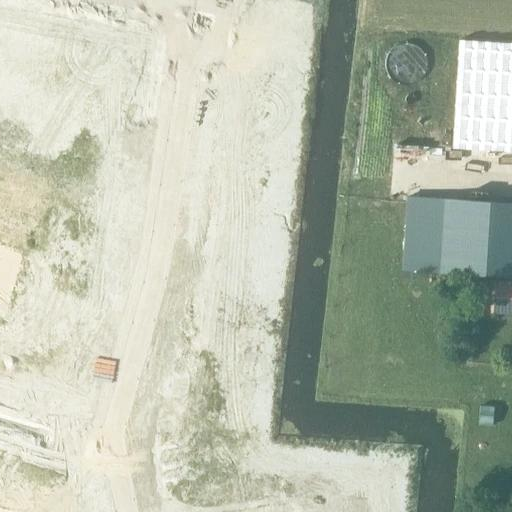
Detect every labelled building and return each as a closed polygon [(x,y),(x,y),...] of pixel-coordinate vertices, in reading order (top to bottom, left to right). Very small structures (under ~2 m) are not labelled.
[(12,0),(2,0),(0,11),(0,37),(15,41),(23,2),(12,0)] [(23,2),(15,41),(35,45),(43,6),(23,2)] [(43,6),(35,45),(55,49),(63,10),(43,6)] [(63,10),(55,49),(76,53),(84,14),(63,10)] [(119,33),(115,57),(156,64),(160,40),(144,38),(146,25),(121,21),(119,33)] [(232,37),(228,62),(235,63),(277,69),(282,32),(257,28),(255,40),(232,37)] [(511,43),(458,40),(452,148),(511,151),(511,43)] [(111,82),(109,94),(134,98),(136,85),(153,88),(156,64),(115,57),(111,82)] [(3,63),(0,75),(8,76),(11,64),(3,63)] [(235,63),(231,88),(248,90),(246,103),(271,107),(277,69),(235,63)] [(11,64),(8,76),(16,78),(18,66),(11,64)] [(43,71),(40,82),(48,84),(51,72),(43,71)] [(51,72),(48,84),(56,85),(58,74),(51,72)] [(107,99),(104,120),(144,127),(148,105),(107,99)] [(55,105),(54,113),(66,114),(67,106),(55,105)] [(54,113),(53,120),(65,122),(66,114),(54,113)] [(223,124),(219,149),(260,156),(264,131),(279,133),(281,121),(256,117),(254,129),(223,124)] [(104,120),(101,140),(141,147),(144,127),(104,120)] [(101,140),(98,161),(138,167),(141,147),(101,140)] [(49,145),(48,153),(60,155),(61,147),(49,145)] [(219,149),(215,174),(246,179),(244,192),(269,196),(271,183),(256,181),(260,156),(219,149)] [(48,153),(47,161),(58,163),(60,155),(48,153)] [(98,161),(95,181),(135,187),(138,167),(98,161)] [(95,181),(91,201),(132,207),(135,187),(95,181)] [(43,185),(41,193),(53,195),(55,187),(43,185)] [(41,193),(40,201),(52,203),(53,195),(41,193)] [(511,202),(409,197),(405,271),(510,278),(511,277),(511,202)] [(91,201),(88,222),(128,228),(132,207),(91,201)] [(213,212),(209,237),(250,243),(256,206),(231,202),(229,214),(213,212)] [(86,229),(76,264),(116,276),(122,253),(106,248),(110,236),(86,229)] [(209,237),(205,262),(222,264),(220,277),(245,281),(250,243),(209,237)] [(27,261),(24,272),(32,275),(35,263),(27,261)] [(76,264),(69,286),(110,298),(116,276),(76,264)] [(511,279),(494,279),(492,313),(511,313),(511,279)] [(69,286),(59,322),(84,329),(87,316),(103,321),(110,298),(69,286)] [(197,295),(190,319),(231,330),(238,306),(252,310),(256,298),(231,291),(228,303),(197,295)] [(184,317),(177,341),(214,352),(211,364),(235,371),(238,359),(224,355),(231,330),(190,319),(184,317)] [(21,349),(9,390),(42,400),(54,359),(21,349)] [(54,359),(42,400),(76,409),(88,368),(54,359)] [(182,388),(179,412),(220,418),(225,381),(200,377),(198,390),(182,388)] [(481,406),(480,424),(493,425),(495,407),(481,406)] [(179,412),(175,437),(191,440),(190,452),(215,456),(220,418),(179,412)] [(14,447),(0,449),(0,486),(2,495),(23,491),(14,447)] [(348,451),(341,491),(353,493),(351,508),(367,510),(367,511),(370,511),(389,511),(390,511),(391,511),(396,476),(367,475),(368,454),(348,451)] [(196,474),(172,477),(177,501),(185,504),(194,502),(195,511),(240,511),(238,483),(219,483),(219,477),(196,474)] [(86,478),(46,485),(50,505),(90,498),(86,478)] [(35,488),(23,491),(24,499),(36,496),(35,488)] [(92,511),(90,498),(50,505),(51,511),(92,511)] [(26,511),(25,501),(17,502),(18,511),(26,511)]
